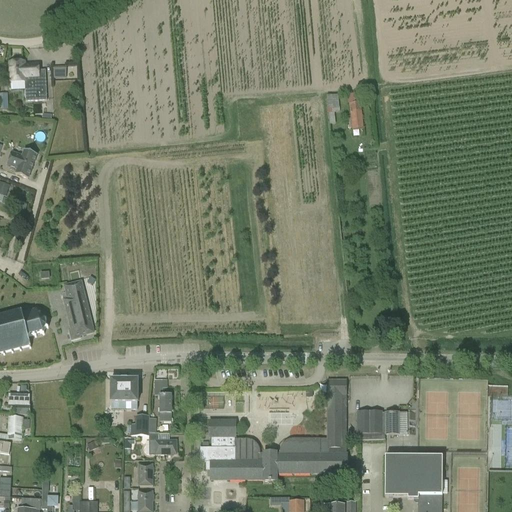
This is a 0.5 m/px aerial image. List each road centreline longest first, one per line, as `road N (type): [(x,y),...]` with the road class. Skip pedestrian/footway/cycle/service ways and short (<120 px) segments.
road 1 (tertiary): [(511,359),(184,358)]
road 2 (tertiary): [(184,358),(0,376)]
